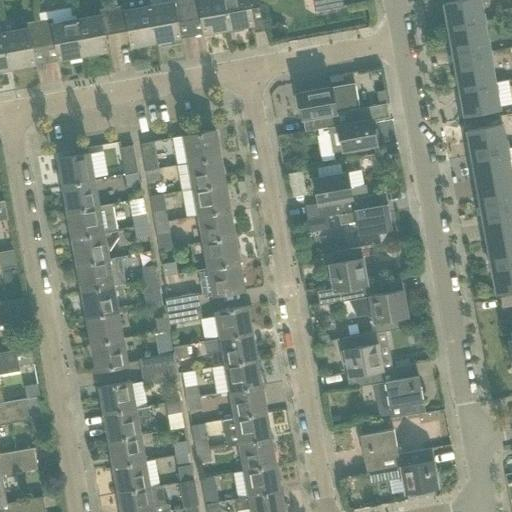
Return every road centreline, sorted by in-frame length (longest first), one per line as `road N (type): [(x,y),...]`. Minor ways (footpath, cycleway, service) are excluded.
road 1 (residential): [(329,511),(241,69)]
road 2 (residential): [(476,439),(400,41)]
road 3 (residential): [(77,511),(9,112)]
road 4 (residential): [(9,112),(241,69)]
road 5 (residential): [(241,69),(400,41)]
